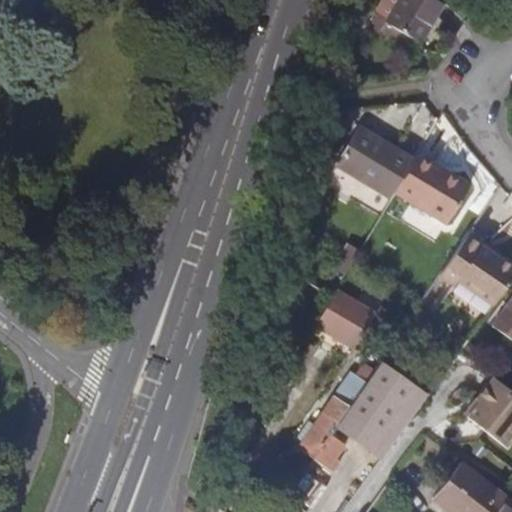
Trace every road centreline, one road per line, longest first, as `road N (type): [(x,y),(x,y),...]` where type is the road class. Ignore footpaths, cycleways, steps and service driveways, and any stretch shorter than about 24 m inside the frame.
road 1 (primary): [(183,249),(176,310),(99,511)]
road 2 (primary): [(157,440),(213,261),(218,189)]
road 3 (primary): [(218,189),(282,0)]
road 4 (primary): [(183,249),(114,407)]
road 5 (residential): [(10,511),(44,422),(49,357)]
road 6 (residential): [(511,169),(492,149),(487,116),(494,86),(511,63)]
